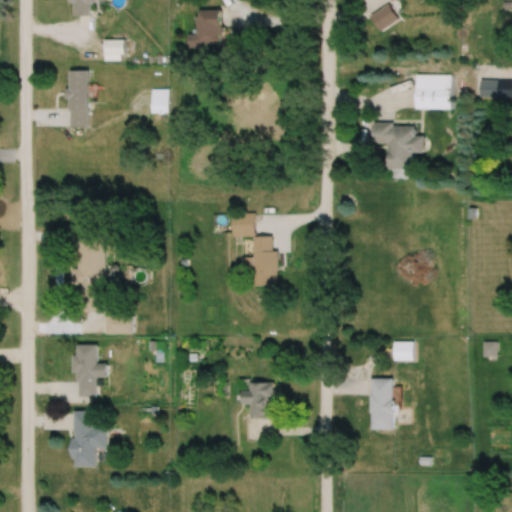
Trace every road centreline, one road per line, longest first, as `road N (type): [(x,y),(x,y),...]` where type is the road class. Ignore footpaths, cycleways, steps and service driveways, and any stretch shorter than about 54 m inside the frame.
road 1 (residential): [(24,0),(25,511)]
road 2 (residential): [(322,0),(322,511)]
